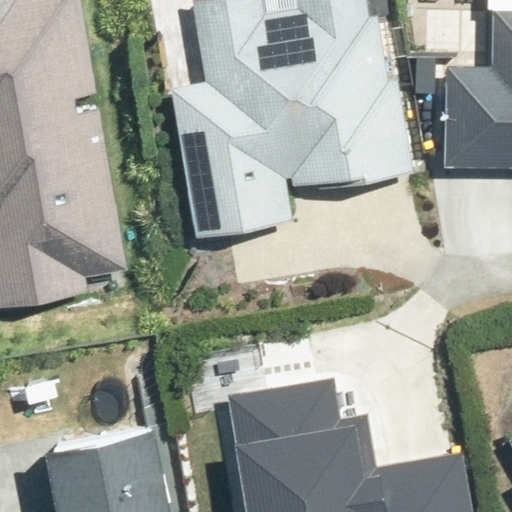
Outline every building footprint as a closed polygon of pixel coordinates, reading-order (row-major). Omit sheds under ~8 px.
[(91,0),(0,0),(0,305),(145,277),(91,0)] [(257,0),(173,13),(184,82),(154,86),(177,234),(289,217),(425,196),(395,0),(257,0)] [(511,12),(485,12),(484,78),(445,77),(443,170),(511,171),(511,12)] [(347,385),(244,400),(259,511),(485,511),(477,449),(392,461),(386,422),(352,427),(347,385)] [(511,425),(483,441),(511,492),(511,425)] [(186,511),(174,436),(62,455),(71,511),(186,511)]
